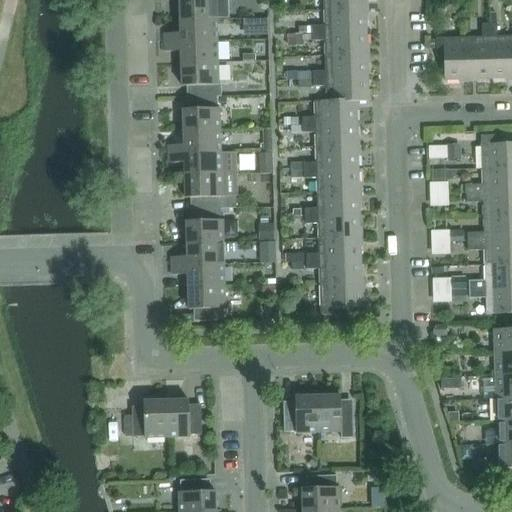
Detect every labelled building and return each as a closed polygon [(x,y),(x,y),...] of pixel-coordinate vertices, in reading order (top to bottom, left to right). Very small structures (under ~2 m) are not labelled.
[(178,0),(179,21),(216,20),(216,19),(229,19),(228,1),(226,0),(178,0)] [(322,0),(323,12),(365,10),(364,0),(322,0)] [(311,27),(311,35),(365,33),(365,10),(323,12),(324,27),(311,27)] [(267,19),(253,20),(254,36),(268,35),(267,19)] [(164,34),(164,43),(217,41),(216,20),(179,21),(180,34),(164,34)] [(468,80),(490,79),(489,25),(481,25),(481,38),(466,38),(468,80)] [(496,25),(489,25),(490,79),(511,78),(511,42),(511,37),(497,37),(496,25)] [(324,42),(324,57),(366,56),(365,33),(311,35),(311,42),(324,42)] [(302,35),(288,35),(288,45),(302,45),(302,42),(302,36),(302,35)] [(444,81),(468,80),(466,38),(435,39),(436,57),(443,57),(444,81)] [(180,52),(181,64),(217,63),(217,41),(164,43),(164,52),(180,52)] [(312,73),(313,80),(367,79),(366,56),(324,57),(325,72),(312,73)] [(217,63),(181,64),(181,87),(192,86),(192,98),(217,98),(221,97),(220,85),(218,85),(217,63)] [(297,73),(287,73),(288,81),(298,81),(297,73)] [(312,73),(297,73),(298,81),(313,80),(312,73)] [(325,87),(326,102),(355,102),(368,102),(367,79),(313,80),(313,88),(325,87)] [(313,80),(298,81),(298,88),(313,88),(313,80)] [(182,110),(183,133),(219,132),(219,109),(217,109),(217,98),(192,98),(193,110),(182,110)] [(301,119),(302,126),(356,125),(355,102),(326,102),(313,102),(314,118),(301,119)] [(314,134),(315,149),(356,148),(356,125),(302,126),(302,134),(314,134)] [(271,130),(262,130),(263,153),(272,152),(271,130)] [(167,146),(167,155),(220,153),(219,132),(183,133),(183,145),(167,146)] [(480,136),(481,170),(511,169),(511,144),(498,145),(498,136),(480,136)] [(460,144),(446,145),(447,160),(461,160),(460,144)] [(303,164),(303,172),(357,170),(356,148),(315,149),(315,164),(303,164)] [(184,176),(237,174),(236,153),(220,153),(167,155),(168,164),(184,163),(184,176)] [(272,153),(258,154),(258,174),(273,174),(272,153)] [(303,163),(291,163),(291,172),(303,172),(303,164),(303,163)] [(465,186),(465,194),(511,193),(511,169),(481,170),(481,185),(465,186)] [(316,179),(316,194),(358,193),(357,170),(303,172),(303,179),(316,179)] [(441,172),(431,173),(431,181),(441,180),(441,172)] [(196,198),(196,210),(220,209),(236,209),(235,197),(237,197),(237,174),(184,176),(185,198),(196,198)] [(432,184),(431,209),(451,209),(451,184),(432,184)] [(304,210),(304,217),(358,216),(358,193),(316,194),(316,209),(304,210)] [(482,203),(482,218),(511,217),(511,193),(465,194),(465,203),(482,203)] [(185,222),(186,244),(223,243),(222,221),(220,221),(220,209),(196,210),(196,222),(185,222)] [(317,225),(317,240),(359,238),(358,216),(304,217),(304,225),(317,225)] [(466,234),(466,243),(511,241),(511,217),(482,218),(483,233),(466,234)] [(236,222),(224,222),(224,238),(236,238),(236,222)] [(260,224),(258,224),(258,243),(274,242),(274,224),(267,224),(260,224)] [(462,234),(450,234),(450,243),(463,243),(462,234)] [(305,255),(306,263),(360,261),(359,238),(317,240),(318,255),(305,255)] [(483,251),(484,266),(511,265),(511,241),(466,243),(467,251),(483,251)] [(170,258),(171,266),(223,265),(223,243),(186,244),(187,257),(170,258)] [(276,243),(259,243),(259,264),(276,264),(276,243)] [(318,270),(319,285),(361,284),(360,261),(306,263),(306,270),(318,270)] [(187,275),(187,288),(224,286),(223,265),(171,266),(171,275),(187,275)] [(468,282),(468,291),(511,289),(511,265),(484,266),(484,281),(468,282)] [(466,277),(451,277),(451,291),(452,291),(466,291),(466,277)] [(361,308),(361,284),(319,285),(320,316),(337,316),(337,308),(361,308)] [(224,286),(187,288),(188,310),(199,310),(199,322),(223,321),(223,309),(225,309),(224,286)] [(275,286),(261,287),(261,297),(275,297),(275,286)] [(511,313),(511,289),(468,291),(468,299),(485,299),(485,315),(511,313)] [(452,291),(452,303),(466,302),(466,291),(452,291)] [(446,326),(433,326),(433,335),(446,334),(446,326)] [(511,329),(493,330),(494,354),(511,353),(511,329)] [(511,353),(494,354),(494,377),(511,376),(511,353)] [(511,376),(494,377),(495,399),(511,398),(511,376)] [(339,396),(317,397),(318,433),(340,433),(341,439),(353,439),(351,406),(340,407),(339,396)] [(317,397),(294,397),(295,408),(283,408),(284,433),(295,432),(296,434),(318,433),(317,397)] [(511,398),(495,399),(496,422),(511,421),(511,398)] [(201,435),(200,411),(188,411),(188,400),(166,401),(167,438),(189,437),(189,436),(201,435)] [(132,413),(132,416),(132,437),(144,437),(144,439),(167,438),(166,401),(143,402),(143,413),(132,413)] [(457,414),(448,414),(449,422),(457,422),(457,414)] [(132,416),(124,416),(124,437),(132,437),(132,416)] [(511,421),(496,422),(496,445),(511,444),(511,421)] [(511,444),(496,445),(497,469),(511,468),(511,444)] [(301,489),(302,511),(339,510),(338,488),(337,488),(336,476),(312,477),(312,489),(301,489)] [(178,493),(178,511),(215,511),(215,492),(204,492),(204,480),(179,481),(180,493),(178,493)] [(373,502),(370,502),(370,509),(384,509),(383,496),(373,497),(373,502)]
